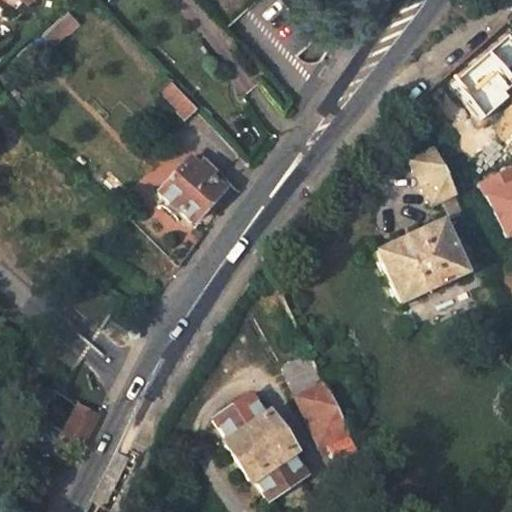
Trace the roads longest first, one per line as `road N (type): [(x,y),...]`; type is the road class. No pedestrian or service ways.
road 1 (primary): [(242,237),(140,385),(84,511)]
road 2 (primary): [(242,237),(439,0)]
road 3 (primary): [(395,0),(242,237)]
